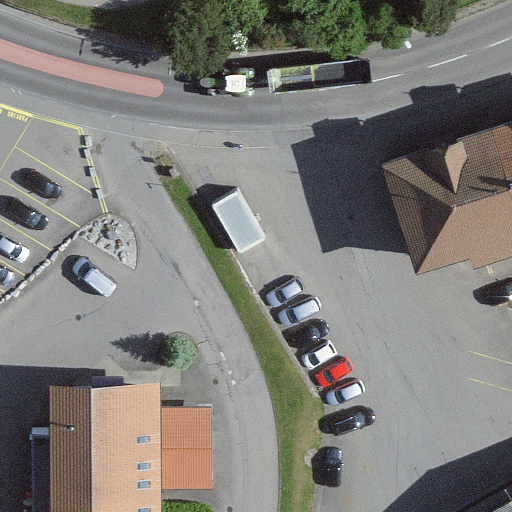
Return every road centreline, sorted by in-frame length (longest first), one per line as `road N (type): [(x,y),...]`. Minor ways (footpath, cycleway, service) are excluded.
road 1 (residential): [(262,511),(260,422),(239,344),(133,178),(106,79)]
road 2 (secondary): [(511,34),(400,74),(294,93),(209,93),(106,79)]
